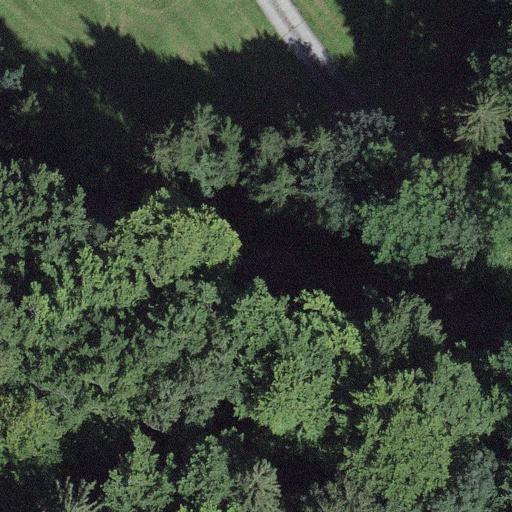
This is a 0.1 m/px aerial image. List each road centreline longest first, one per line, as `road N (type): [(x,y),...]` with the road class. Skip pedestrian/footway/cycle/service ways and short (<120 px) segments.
road 1 (track): [(511,339),(0,203)]
road 2 (track): [(511,235),(361,115),(281,0)]
